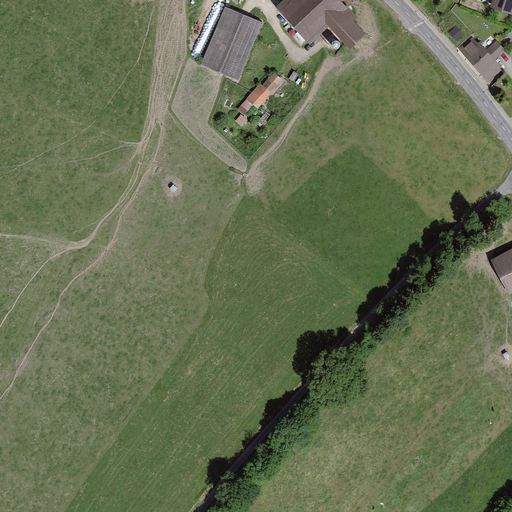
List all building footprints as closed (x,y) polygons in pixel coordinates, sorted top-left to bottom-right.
[(343,0),(287,0),(278,8),(310,44),(329,27),(348,49),(364,35),(355,26),(361,20),(343,0)] [(511,0),(497,0),(494,11),(511,16),(511,0)] [(263,23),(225,8),(202,66),(239,81),(263,23)] [(474,36),(459,50),(490,83),(503,71),(494,62),(505,52),(497,44),(488,51),(474,36)] [(259,86),(241,110),(247,115),(253,107),(258,110),(282,79),(275,74),(263,89),(259,86)] [(243,125),(248,117),(241,113),(236,120),(243,125)] [(511,245),(491,255),(507,291),(511,288),(511,245)]
